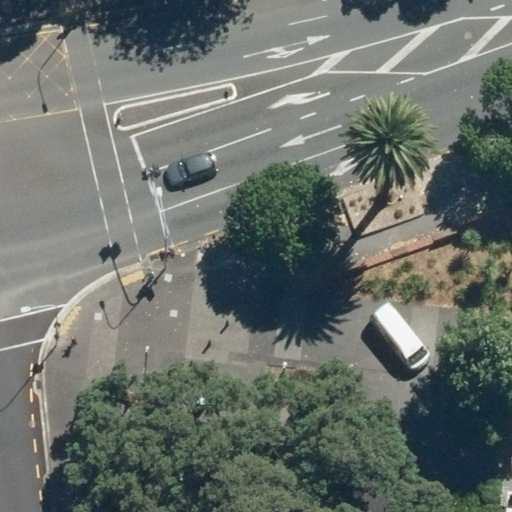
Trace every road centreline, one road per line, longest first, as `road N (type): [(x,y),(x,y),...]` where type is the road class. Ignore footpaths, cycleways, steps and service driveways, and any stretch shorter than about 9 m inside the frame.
road 1 (secondary): [(511,46),(462,75),(0,248)]
road 2 (secondary): [(0,70),(367,0)]
road 3 (residential): [(511,353),(253,320)]
